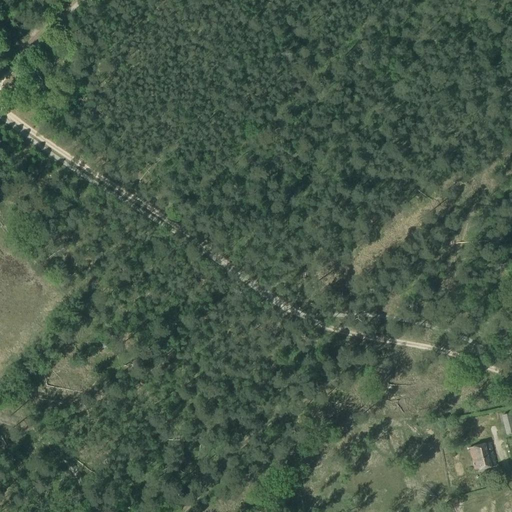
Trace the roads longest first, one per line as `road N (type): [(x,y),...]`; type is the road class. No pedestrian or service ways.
road 1 (track): [(182,511),(257,431),(331,380),(417,346)]
road 2 (track): [(95,511),(44,442),(0,422)]
